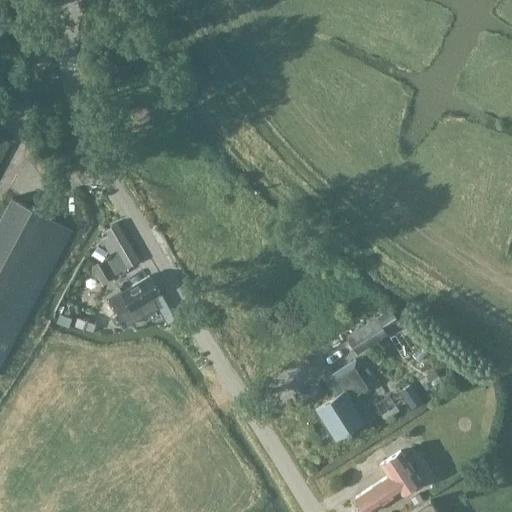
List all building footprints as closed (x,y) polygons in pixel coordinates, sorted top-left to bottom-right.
[(0,362),(71,230),(10,198),(0,217),(0,362)] [(105,230),(107,233),(100,238),(109,254),(116,250),(118,254),(106,260),(113,273),(137,262),(126,243),(115,225),(105,230)] [(151,298),(158,294),(148,275),(121,291),(118,286),(103,295),(115,315),(110,317),(115,324),(119,321),(123,327),(136,320),(157,309),(151,298)] [(388,334),(386,331),(400,322),(390,307),(376,317),(345,335),(357,352),(388,334)] [(60,313),(56,322),(69,327),(72,318),(60,313)] [(78,318),(75,326),(93,333),(96,324),(78,318)] [(362,422),(348,399),(366,388),(353,366),(326,382),(334,396),(314,408),(335,439),(362,422)] [(410,384),(399,391),(409,408),(420,401),(410,384)] [(399,494),(420,481),(399,450),(378,463),(386,475),(354,497),(364,511),(367,511),(398,493),(399,494)] [(496,511),(498,506),(489,503),(495,480),(463,471),(457,492),(472,497),(470,504),(482,507),(480,511),(496,511)] [(417,493),(411,497),(415,504),(422,499),(417,493)] [(436,511),(429,500),(411,511),(436,511)]
